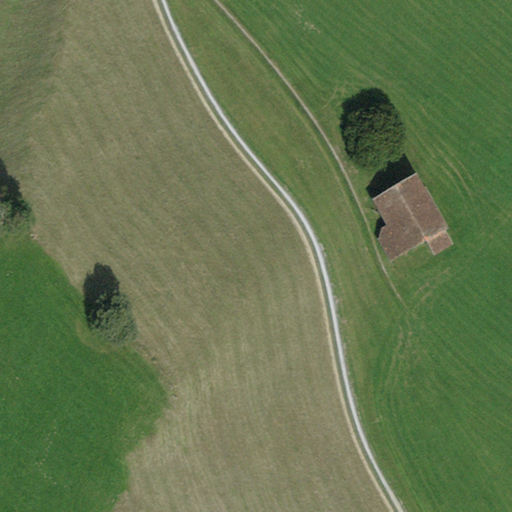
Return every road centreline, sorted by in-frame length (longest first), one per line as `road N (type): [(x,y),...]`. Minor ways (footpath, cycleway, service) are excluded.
road 1 (track): [(399,511),(351,417),(315,244),(291,202),(231,140),(159,0)]
road 2 (track): [(387,280),(353,170),(291,79),(215,0)]
